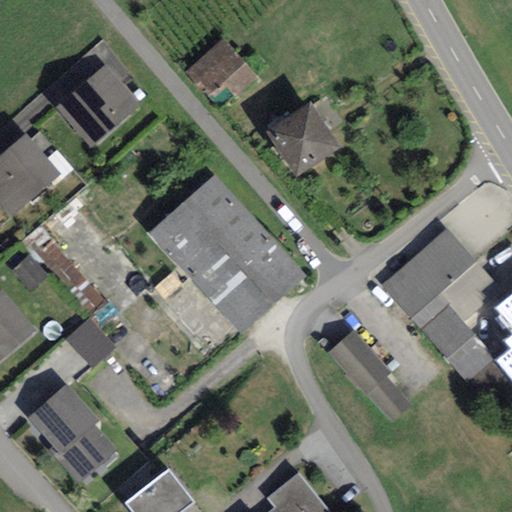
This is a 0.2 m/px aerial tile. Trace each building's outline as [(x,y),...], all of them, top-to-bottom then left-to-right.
[(223,40),(186,73),(211,100),(227,87),(236,97),(258,78),(223,40)] [(105,65),(56,108),(92,147),(140,104),(105,65)] [(309,104),(266,134),(298,178),(340,148),(309,104)] [(0,155),(0,203),(13,218),(62,175),(25,134),(0,155)] [(305,277),(213,177),(152,232),(244,333),(305,277)] [(447,230),(383,285),(466,382),(492,359),(463,322),(501,292),(447,230)] [(29,256),(12,272),(32,292),(48,277),(29,256)] [(0,289),(0,362),(37,331),(1,289),(0,289)] [(511,290),(491,308),(511,331),(499,341),(506,350),(492,361),(511,384),(511,290)] [(93,369),(115,348),(90,320),(67,340),(93,369)] [(354,330),(328,353),(391,423),(410,406),(386,377),(390,373),(354,330)] [(78,486),(117,450),(95,426),(101,421),(66,383),(26,419),(51,447),(47,451),(78,486)] [(166,470),(124,501),(131,511),(183,511),(193,505),(166,470)] [(330,511),(298,473),(267,499),(275,509),(270,511),(330,511)]
